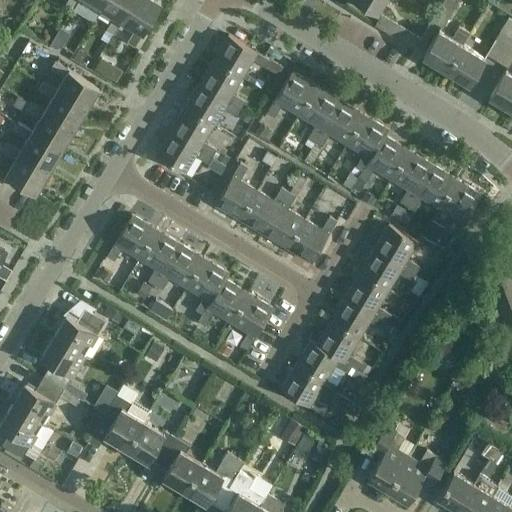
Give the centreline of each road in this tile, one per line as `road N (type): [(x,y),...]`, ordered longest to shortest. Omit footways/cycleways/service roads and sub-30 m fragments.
road 1 (tertiary): [(511,160),(258,0)]
road 2 (residential): [(112,172),(312,290)]
road 3 (residential): [(0,356),(112,172)]
road 4 (residential): [(112,172),(213,0)]
